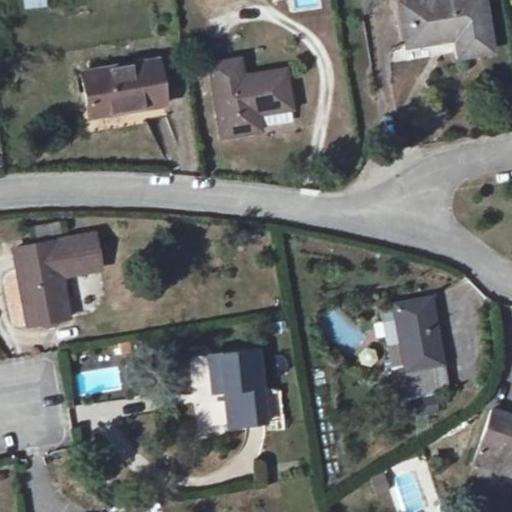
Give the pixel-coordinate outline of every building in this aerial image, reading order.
[(293,0),(295,11),(320,9),(319,0),(293,0)] [(416,0),(408,1),(401,3),(408,45),(457,36),(460,55),(491,50),(482,0),(416,0)] [(83,71),(91,116),(165,104),(157,59),(83,71)] [(210,64),(222,136),(260,130),(257,114),(291,108),(285,70),(242,77),(239,60),(210,64)] [(9,245),(23,326),(67,317),(61,269),(87,265),(81,231),(9,245)] [(430,299),(395,305),(395,306),(406,369),(442,363),(438,344),(430,299)] [(381,309),(393,372),(406,369),(395,306),(381,309)] [(210,355),(214,390),(227,389),(231,425),(270,420),(263,348),(210,355)] [(406,369),(393,372),(394,372),(399,397),(446,388),(442,363),(406,369)] [(119,365),(75,370),(78,394),(122,389),(119,365)] [(441,393),(400,400),(403,417),(444,410),(441,393)] [(511,416),(491,410),(474,463),(510,476),(511,469),(511,416)] [(369,475),(374,494),(391,490),(396,511),(440,511),(427,460),(369,475)]
